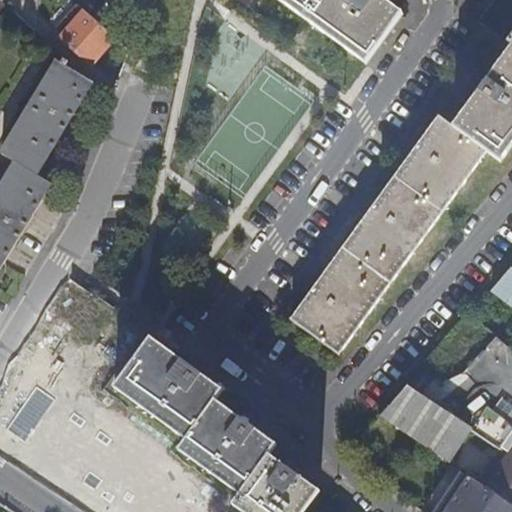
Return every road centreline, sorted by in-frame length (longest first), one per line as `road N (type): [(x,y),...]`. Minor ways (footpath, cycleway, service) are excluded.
road 1 (residential): [(320,418),(225,347),(217,322),(436,21),(442,0)]
road 2 (residential): [(0,364),(93,208),(168,21)]
road 3 (residential): [(320,418),(511,202)]
road 4 (residential): [(394,511),(327,449),(320,418)]
